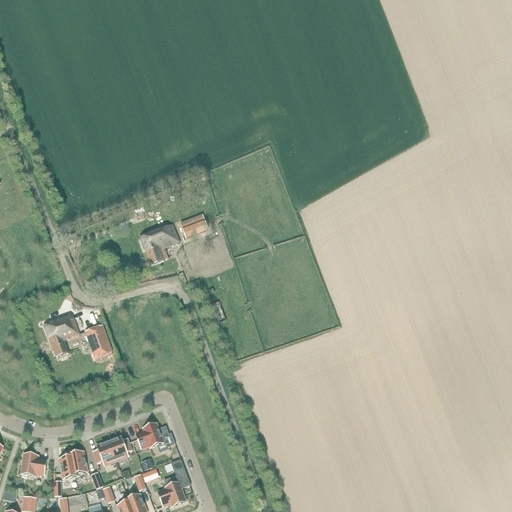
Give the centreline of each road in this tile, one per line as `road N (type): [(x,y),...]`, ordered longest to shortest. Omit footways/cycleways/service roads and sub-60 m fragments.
road 1 (unclassified): [(266,511),(189,305),(165,288),(101,302),(75,290),(0,105)]
road 2 (residential): [(0,418),(21,429),(64,432),(164,398),(208,511)]
